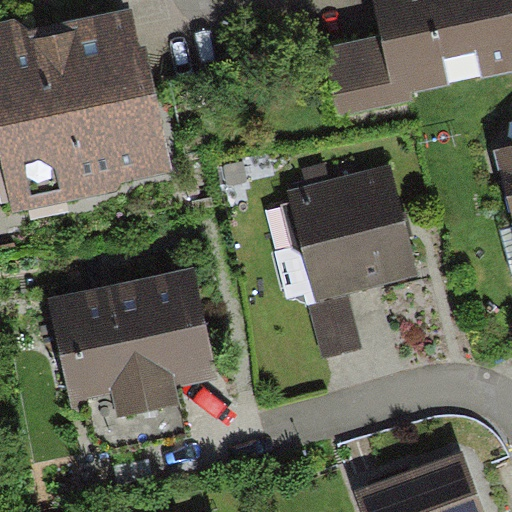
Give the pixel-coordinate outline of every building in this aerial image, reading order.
[(511,0),(370,0),(380,42),(325,54),(339,123),(410,107),(409,99),(511,77),(511,0)] [(33,25),(0,31),(0,145),(13,217),(118,197),(127,187),(169,179),(136,16),(35,36),(33,25)] [(511,155),(495,160),(511,224),(511,155)] [(388,174),(287,200),(314,308),(349,299),(416,282),(388,174)] [(197,272),(51,299),(72,411),(108,404),(112,427),(184,413),(180,394),(219,387),(197,272)] [(364,353),(349,299),(314,308),(309,309),(323,364),(364,353)] [(483,511),(464,453),(351,491),(357,511),(483,511)]
